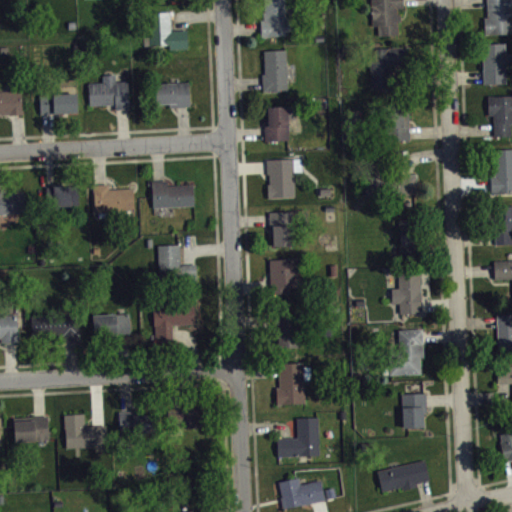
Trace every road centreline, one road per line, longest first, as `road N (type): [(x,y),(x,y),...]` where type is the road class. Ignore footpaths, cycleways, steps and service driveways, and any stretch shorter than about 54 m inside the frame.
road 1 (residential): [(242,511),(222,0)]
road 2 (residential): [(466,502),(445,0)]
road 3 (residential): [(0,379),(236,367)]
road 4 (residential): [(228,138),(0,151)]
